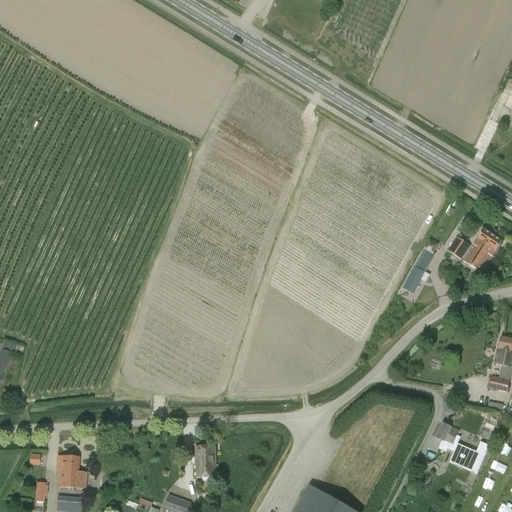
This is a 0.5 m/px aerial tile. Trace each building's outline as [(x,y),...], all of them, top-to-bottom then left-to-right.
[(502,242),(484,230),(463,261),(481,273),(502,242)] [(456,237),(446,251),(461,261),(470,246),(456,237)] [(436,254),(440,244),(430,241),(427,251),(436,254)] [(414,267),(402,288),(413,294),(421,280),(426,283),(430,276),(414,267)] [(511,340),(500,337),(494,364),(501,366),(498,378),(491,377),(489,389),(507,393),(510,382),(511,382),(511,340)] [(0,384),(5,369),(6,369),(8,370),(16,347),(3,342),(0,352),(0,384)] [(457,444),(454,442),(454,441),(457,442),(459,438),(456,436),(458,431),(442,424),(436,438),(443,442),(440,450),(445,453),(447,449),(454,452),(449,462),(456,465),(459,459),(474,465),(480,454),(457,444)] [(196,478),(217,478),(216,446),(195,447),(195,455),(193,455),(191,459),(191,462),(194,465),(196,465),(196,478)] [(38,456),(30,455),(29,465),(36,466),(38,456)] [(86,473),(78,472),(79,459),(62,457),(62,458),(57,458),(57,463),(62,463),(61,471),(59,471),(58,487),(85,490),(86,473)] [(43,503),(44,495),(47,495),(48,487),(45,486),(45,484),(36,483),(34,502),(43,503)] [(354,511),(309,486),(293,511),(354,511)] [(481,493),(478,500),(486,504),(490,497),(481,493)] [(168,496),(163,510),(162,511),(188,511),(191,504),(168,496)] [(80,511),(82,499),(57,497),(56,505),(56,511),(61,511),(80,511)]
